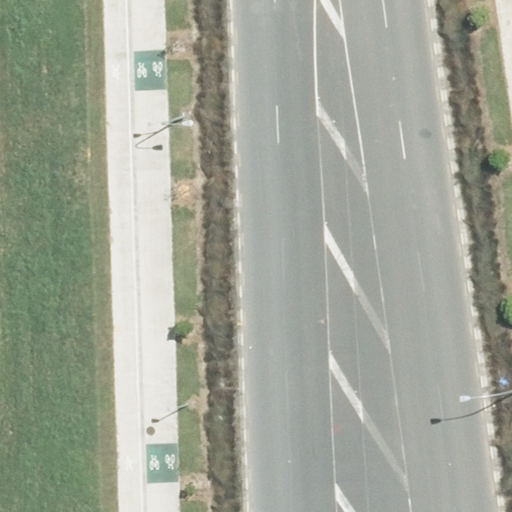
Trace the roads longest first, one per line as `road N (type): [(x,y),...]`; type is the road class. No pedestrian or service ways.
road 1 (tertiary): [(341,158),(427,511)]
road 2 (tertiary): [(305,511),(341,158)]
road 3 (tertiary): [(341,158),(327,0)]
